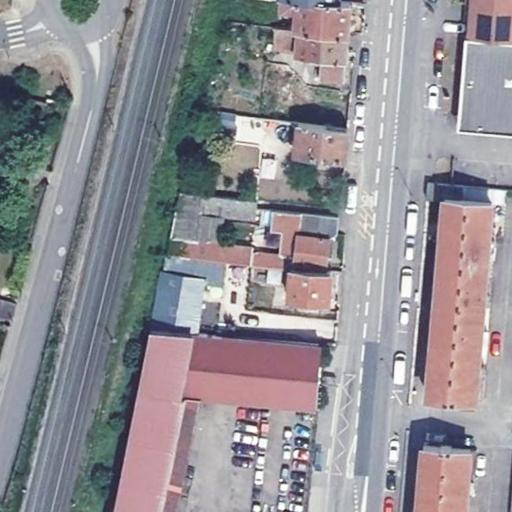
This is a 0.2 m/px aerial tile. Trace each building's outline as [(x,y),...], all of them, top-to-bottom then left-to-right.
[(240,0),(228,0),(223,20),(236,22),(240,0)] [(350,1),(337,0),(333,0),(281,0),(280,9),(295,10),(294,28),(347,33),(350,1)] [(511,0),(465,0),(465,3),(469,8),(468,21),(467,35),(511,38),(511,0)] [(345,53),(347,33),(294,28),(274,26),(272,50),(295,52),(294,58),(313,59),(312,65),(319,66),(318,79),(343,81),(345,53)] [(511,132),(511,40),(463,36),(456,111),(463,120),(470,128),(511,132)] [(463,120),(456,111),(454,127),(470,128),(463,120)] [(252,119),(236,117),(233,147),(258,149),(260,135),(251,134),(252,119)] [(338,128),(297,124),(294,153),(344,158),(346,129),(338,128)] [(430,360),(427,396),(481,401),(487,334),(480,334),(483,302),(490,302),(491,290),(484,290),(486,261),(493,262),(496,235),(489,235),(492,202),(506,203),(507,189),(469,186),(452,184),(434,183),(428,182),(426,199),(444,200),(442,224),(436,299),(430,360)] [(254,220),(256,201),(184,195),(170,257),(230,263),(289,268),(324,271),(327,240),(335,232),(337,217),(273,211),(272,230),(284,231),(283,257),(251,254),(252,249),(220,246),(222,217),(254,220)] [(226,287),(230,263),(170,257),(164,284),(207,288),(207,285),(226,287)] [(328,301),(330,272),(324,271),(289,268),(287,297),(328,301)] [(207,288),(164,284),(154,331),(201,336),(207,288)] [(0,299),(0,316),(12,319),(16,304),(0,299)] [(201,336),(154,331),(121,482),(114,511),(158,511),(185,397),(315,406),(321,345),(201,336)] [(176,511),(201,403),(185,397),(158,511),(176,511)] [(465,511),(467,494),(474,494),(477,450),(423,445),(420,478),(417,511),(465,511)]
